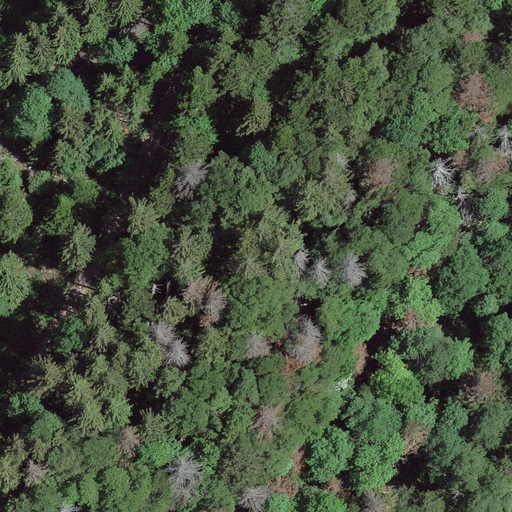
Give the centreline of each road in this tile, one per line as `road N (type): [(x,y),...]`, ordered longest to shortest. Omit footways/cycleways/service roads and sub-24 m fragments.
road 1 (track): [(0,412),(141,179),(222,0)]
road 2 (unclassified): [(191,0),(126,30),(0,114)]
